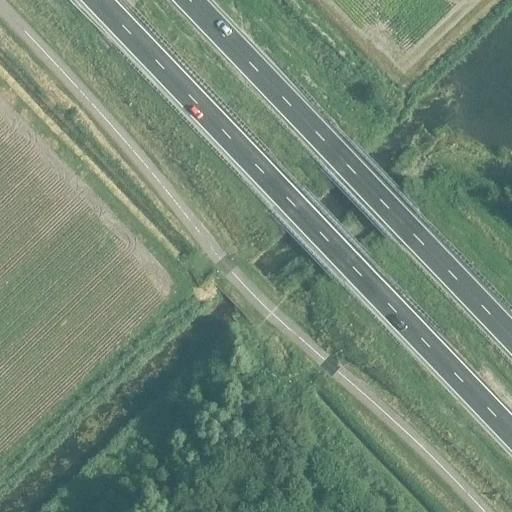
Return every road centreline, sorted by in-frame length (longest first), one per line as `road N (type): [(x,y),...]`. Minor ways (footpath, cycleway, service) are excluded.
road 1 (unclassified): [(474,511),(287,330),(0,14)]
road 2 (trunk): [(93,0),(511,432)]
road 3 (trunk): [(511,341),(184,0)]
